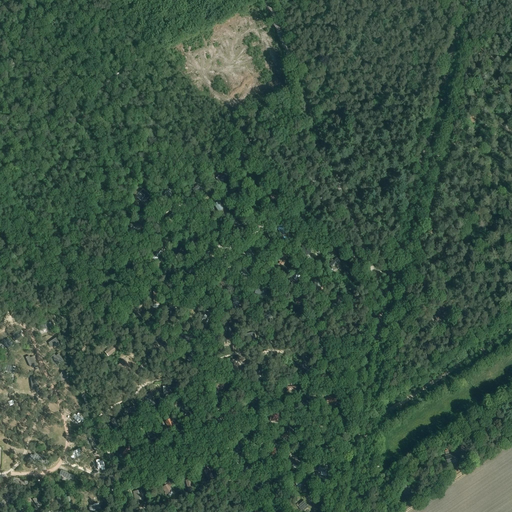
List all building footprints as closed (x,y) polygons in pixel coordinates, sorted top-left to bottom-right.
[(239,161),(242,168),(242,170),(246,168),(243,159),(242,159),(241,156),(238,158),(239,161)] [(221,184),(228,176),(223,172),(216,180),(221,184)] [(205,190),(203,188),(201,184),(193,189),(196,192),(199,190),(200,192),(205,190)] [(150,196),(142,189),(140,192),(144,196),(141,200),(144,203),(150,196)] [(167,200),(173,197),(170,189),(167,190),(167,193),(164,194),(167,200)] [(223,209),(217,200),(212,203),(218,213),(223,209)] [(163,218),(165,222),(169,220),(170,221),(174,218),(170,213),(166,215),(166,216),(163,218)] [(235,225),(238,222),(241,226),(245,223),(241,218),(240,218),(239,215),(235,218),(234,217),(232,220),(232,221),(235,225)] [(301,223),(305,221),(304,218),(301,215),(297,217),(301,223)] [(283,224),(276,228),(281,237),(288,233),(283,224)] [(267,234),(263,236),(267,244),(271,242),(267,234)] [(199,235),(192,240),(196,246),(203,241),(199,235)] [(248,247),(243,251),(250,259),(255,254),(248,247)] [(175,254),(177,255),(180,256),(180,255),(181,256),(183,251),(183,250),(178,248),(178,249),(177,249),(175,254)] [(159,249),(156,253),(157,253),(152,259),(155,262),(162,253),(163,251),(159,249)] [(211,250),(201,258),(203,261),(213,254),(211,250)] [(283,266),(289,256),(283,252),(277,261),(279,262),(279,264),(283,266)] [(334,271),(337,268),(335,266),(340,262),(336,258),(328,265),(330,267),(328,269),(331,271),(333,270),(334,271)] [(191,264),(186,271),(190,274),(192,272),(193,273),(196,269),(191,264)] [(244,266),(238,269),(243,278),(249,275),(244,266)] [(128,268),(125,271),(128,276),(124,279),(127,282),(135,277),(128,268)] [(314,291),(318,292),(319,287),(320,287),(320,285),(323,285),(324,280),(320,279),(320,282),(317,281),(318,279),(313,278),(313,282),(316,283),(314,291)] [(221,290),(228,283),(224,279),(217,286),(221,290)] [(264,295),(266,291),(256,288),(254,294),(264,297),(264,295)] [(336,295),(332,303),(340,307),(344,298),(336,295)] [(296,304),(304,302),(302,296),(294,297),(296,304)] [(233,306),(241,305),(241,297),(233,298),(233,306)] [(204,309),(198,319),(202,321),(207,311),(204,309)] [(264,322),(272,318),(268,311),(260,316),(264,322)] [(437,315),(434,317),(437,321),(440,319),(441,320),(443,318),(438,311),(436,313),(437,315)] [(318,325),(321,319),(314,314),(310,318),(316,322),(315,323),(318,325)] [(53,323),(39,328),(40,331),(47,329),(54,326),(53,323)] [(224,328),(223,337),(226,337),(226,339),(232,340),(232,328),(224,328)] [(23,337),(20,333),(23,332),(21,329),(13,335),(15,337),(13,339),(15,342),(23,337)] [(254,332),(246,334),(247,341),(256,339),(254,332)] [(8,349),(11,347),(12,348),(15,345),(8,338),(5,341),(3,340),(1,342),(8,349)] [(50,348),(60,346),(57,338),(48,343),(50,348)] [(118,349),(114,344),(104,352),(107,356),(118,349)] [(321,345),(317,351),(328,359),(332,354),(321,345)] [(57,365),(60,362),(62,364),(65,362),(59,354),(55,356),(54,354),(51,356),(57,365)] [(33,357),(30,358),(29,356),(26,358),(30,367),(33,366),(34,368),(37,366),(33,357)] [(128,365),(124,360),(119,366),(123,370),(128,365)] [(148,365),(144,362),(139,369),(139,370),(138,371),(141,373),(142,372),(148,365)] [(232,371),(235,371),(241,371),(241,362),(235,362),(235,367),(232,367),(232,371)] [(15,371),(16,367),(6,364),(5,372),(12,374),(13,370),(15,371)] [(305,364),(300,368),(304,374),(307,371),(309,374),(312,371),(310,369),(309,369),(305,364)] [(60,384),(68,378),(62,372),(57,380),(60,384)] [(32,388),(35,388),(35,390),(39,389),(38,379),(31,380),(32,388)] [(219,391),(227,385),(225,381),(221,384),(219,382),(215,386),(219,391)] [(146,397),(145,397),(148,407),(155,404),(151,394),(146,396),(146,397)] [(325,398),(327,405),(336,403),(334,395),(325,398)] [(299,402),(301,406),(302,406),(310,400),(311,399),(309,396),(308,396),(299,402)] [(259,405),(260,402),(253,400),(250,409),(256,411),(258,404),(259,405)] [(179,405),(184,414),(189,411),(184,402),(179,405)] [(79,424),(81,421),(83,423),(85,420),(78,413),(76,415),(74,414),(72,417),(79,424)] [(219,413),(213,424),(217,425),(222,415),(219,413)] [(115,418),(110,421),(114,429),(119,427),(115,418)] [(165,422),(170,431),(175,428),(170,419),(165,422)] [(255,423),(250,427),(257,435),(261,431),(259,429),(260,429),(255,423)] [(293,432),(289,429),(280,438),(284,442),(293,432)] [(155,442),(158,437),(149,431),(146,437),(155,442)] [(92,446),(95,452),(99,449),(96,444),(94,440),(92,436),(88,439),(90,442),(92,446)] [(239,451),(243,442),(238,440),(234,449),(239,451)] [(319,448),(323,453),(331,446),(329,443),(324,447),(322,445),(319,448)] [(130,450),(129,449),(131,447),(129,445),(127,447),(126,446),(119,453),(123,457),(130,450)] [(71,453),(72,456),(70,457),(72,461),(81,456),(79,453),(81,452),(79,449),(71,453)] [(37,463),(39,460),(41,462),(43,459),(35,453),(33,456),(31,455),(29,457),(37,463)] [(446,465),(457,462),(455,453),(444,456),(446,465)] [(289,463),(299,467),(300,462),(291,458),(291,459),(288,458),(286,463),(289,464),(289,463)] [(103,461),(100,462),(100,460),(96,460),(98,470),(101,469),(101,471),(105,471),(103,461)] [(248,462),(241,471),(244,473),(251,465),(248,462)] [(207,470),(204,471),(208,480),(214,478),(208,465),(206,466),(207,470)] [(320,475),(326,476),(328,466),(319,465),(318,472),(320,472),(320,475)] [(59,475),(63,476),(67,478),(73,481),(75,476),(69,474),(65,472),(61,471),(59,475)] [(20,485),(27,486),(28,482),(21,480),(18,479),(13,478),(12,482),(16,483),(20,485)] [(261,480),(255,488),(260,492),(266,484),(261,480)] [(173,491),(168,484),(167,482),(165,484),(166,486),(162,488),(167,495),(173,491)] [(399,486),(404,497),(412,492),(407,482),(399,486)] [(142,490),(133,492),(136,501),(144,499),(142,490)] [(42,506),(37,497),(33,500),(39,508),(42,506)] [(304,511),(309,507),(304,501),(299,505),(304,511)] [(17,511),(21,511),(28,506),(25,503),(17,511)]
